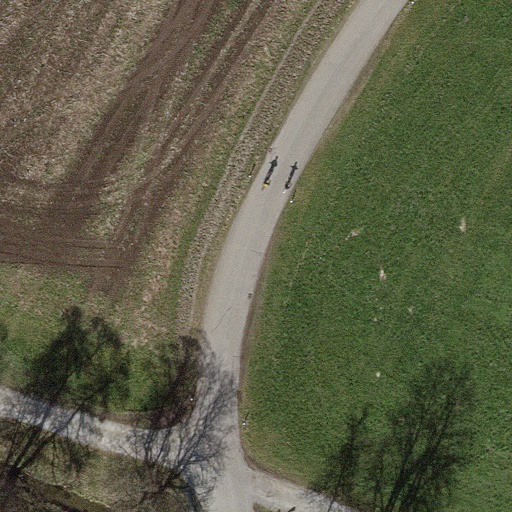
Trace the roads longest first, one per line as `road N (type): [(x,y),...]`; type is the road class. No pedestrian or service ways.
road 1 (unclassified): [(231,511),(219,386),(243,254),(308,116),(385,0)]
road 2 (track): [(325,511),(222,469),(0,400)]
